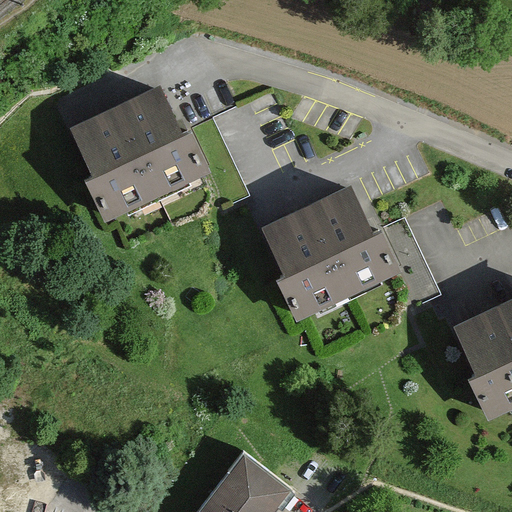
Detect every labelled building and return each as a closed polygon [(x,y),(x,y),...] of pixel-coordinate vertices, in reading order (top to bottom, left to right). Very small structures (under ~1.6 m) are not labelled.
[(169,79),(67,127),(113,224),(215,176),(169,79)] [(360,177),(263,223),(308,318),(405,272),(360,177)] [(511,304),(448,331),(487,426),(511,415),(511,304)] [(0,432),(11,418),(0,409),(0,432)] [(200,511),(277,511),(295,489),(245,452),(200,511)]
